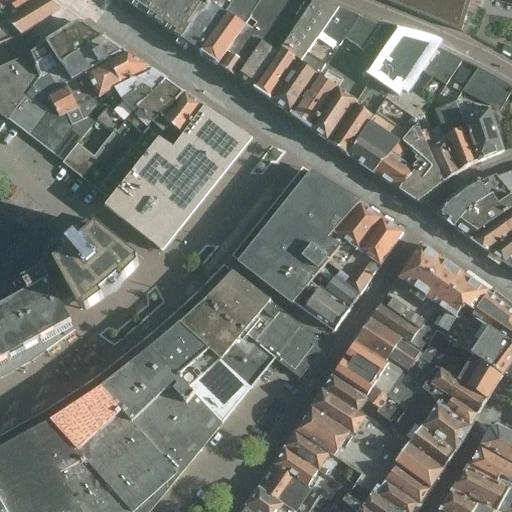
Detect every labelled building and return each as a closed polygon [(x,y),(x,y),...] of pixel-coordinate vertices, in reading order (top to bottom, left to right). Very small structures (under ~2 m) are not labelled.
[(1,25),(40,0),(6,0),(0,4),(0,44),(11,39),(1,25)] [(40,0),(1,25),(11,39),(21,35),(21,36),(60,10),(45,0),(40,0)] [(144,14),(153,0),(124,0),(125,1),(144,14)] [(181,40),(209,0),(153,0),(144,14),(181,40)] [(209,0),(181,40),(199,53),(235,0),(209,0)] [(248,22),(262,0),(235,0),(199,53),(218,66),(218,65),(249,22),(248,22)] [(277,19),(294,31),(315,0),(314,0),(262,0),(248,22),(249,22),(218,65),(237,78),(277,19)] [(300,65),(339,10),(315,0),(254,90),(270,101),(297,62),(300,65)] [(511,0),(381,0),(435,22),(460,32),(467,6),(468,0),(497,0),(511,3),(511,0)] [(270,101),(292,116),(361,18),(339,10),(300,65),(297,62),(270,101)] [(311,129),(338,89),(340,87),(381,26),(361,18),(292,116),(311,129)] [(254,90),(294,31),(277,19),(237,78),(254,90)] [(41,77),(102,38),(83,25),(76,25),(31,54),(41,77)] [(373,80),(403,36),(381,26),(340,87),(338,89),(311,129),(329,142),(373,80)] [(399,83),(426,43),(403,36),(393,51),(373,80),(329,142),(348,155),(399,83)] [(35,84),(49,95),(65,84),(125,53),(102,38),(41,77),(35,84)] [(432,77),(447,54),(436,48),(421,71),(431,78),(432,77)] [(49,95),(53,106),(59,118),(66,114),(72,126),(89,117),(102,105),(98,99),(107,95),(152,72),(125,53),(65,84),(49,95)] [(35,84),(41,77),(31,54),(0,67),(0,115),(7,121),(27,96),(35,84)] [(445,86),(462,61),(447,54),(432,77),(445,86)] [(476,99),(489,75),(478,68),(462,91),(476,99)] [(155,94),(165,82),(166,81),(152,72),(107,95),(110,99),(117,95),(121,101),(146,88),(155,94)] [(488,106),(501,81),(489,75),(476,99),(488,106)] [(174,105),(184,94),(166,81),(165,82),(155,94),(146,88),(121,101),(104,111),(97,120),(113,133),(94,158),(79,177),(98,191),(128,154),(133,147),(142,136),(154,123),(174,105)] [(500,113),(511,89),(511,87),(501,81),(488,106),(500,113)] [(374,173),(417,123),(424,116),(425,114),(420,110),(426,102),(399,83),(348,155),(374,173)] [(173,149),(204,108),(184,94),(174,105),(154,123),(142,136),(133,147),(128,154),(98,191),(110,201),(158,139),(173,149)] [(7,121),(29,138),(48,112),(27,96),(7,121)] [(446,141),(460,172),(479,162),(462,119),(455,102),(435,110),(441,125),(439,126),(446,141)] [(73,129),(72,126),(66,114),(59,118),(53,106),(48,112),(29,138),(53,156),(73,129)] [(158,139),(110,201),(105,207),(130,227),(129,228),(130,234),(136,238),(143,239),(143,238),(162,253),(252,141),(204,108),(173,149),(158,139)] [(479,162),(480,162),(502,153),(485,113),(462,119),(479,162)] [(424,116),(417,123),(444,183),(460,172),(446,141),(436,146),(436,143),(424,116)] [(63,162),(77,144),(95,122),(89,117),(72,126),(73,129),(53,156),(62,163),(63,162)] [(417,123),(374,173),(418,203),(444,183),(417,123)] [(79,177),(94,158),(77,144),(63,162),(62,163),(79,177)] [(359,205),(303,170),(268,213),(329,262),(339,249),(328,240),(359,205)] [(511,200),(511,171),(496,177),(511,200)] [(511,211),(511,200),(496,177),(495,176),(479,182),(492,198),(470,210),(454,230),(470,241),(511,211)] [(470,210),(492,198),(479,182),(478,182),(466,188),(449,201),(438,213),(440,220),(454,230),(470,210)] [(337,280),(381,219),(359,205),(328,240),(339,249),(329,262),(323,269),(337,280)] [(511,211),(470,241),(487,253),(511,233),(511,211)] [(311,284),(323,269),(329,262),(268,213),(233,257),(293,305),(294,304),(296,301),(311,284)] [(381,219),(337,280),(360,296),(403,234),(381,219)] [(47,251),(54,264),(73,297),(80,309),(87,311),(114,291),(138,267),(138,261),(85,220),(47,251)] [(505,264),(511,257),(511,233),(487,253),(504,265),(505,264)] [(402,319),(403,319),(443,261),(421,246),(398,279),(399,279),(381,304),(402,319)] [(436,315),(442,308),(440,307),(463,276),(443,261),(403,319),(402,319),(421,333),(425,326),(426,327),(435,314),(436,315)] [(73,297),(54,264),(27,279),(24,274),(0,286),(0,379),(32,361),(75,330),(61,304),(73,297)] [(299,379),(326,345),(302,327),(288,316),(225,267),(198,295),(275,359),(299,379)] [(360,296),(337,280),(323,269),(311,284),(349,311),(360,296)] [(474,313),(487,294),(488,293),(463,276),(440,307),(442,308),(436,315),(435,314),(426,327),(425,326),(421,333),(428,338),(432,332),(435,333),(444,340),(446,338),(463,305),(474,313)] [(335,331),(349,311),(311,284),(296,301),(294,304),(331,331),(335,331)] [(490,297),(487,294),(474,313),(471,317),(511,344),(511,305),(495,291),(490,297)] [(275,360),(275,359),(198,295),(173,318),(180,324),(251,388),(274,360),(275,360)] [(421,333),(402,319),(381,304),(371,319),(419,351),(425,342),(428,338),(421,333)] [(511,362),(511,344),(471,317),(474,313),(463,305),(446,338),(502,376),(511,362)] [(251,388),(180,324),(173,318),(145,342),(151,349),(223,423),(251,388)] [(419,357),(422,352),(419,351),(371,319),(355,341),(355,342),(373,354),(376,351),(393,363),(396,364),(408,372),(419,357)] [(444,340),(435,333),(432,332),(428,338),(425,342),(419,351),(422,352),(419,357),(434,367),(442,372),(487,401),(502,376),(446,338),(444,340)] [(180,476),(223,423),(151,349),(145,342),(95,381),(94,382),(180,476)] [(355,343),(344,359),(377,381),(387,365),(355,343)] [(487,401),(442,372),(434,367),(419,357),(408,372),(405,376),(440,402),(446,393),(479,415),(487,401)] [(344,359),(334,375),(366,397),(377,381),(344,359)] [(396,364),(377,388),(455,453),(471,427),(455,415),(456,413),(440,402),(405,376),(408,372),(396,364)] [(357,412),(366,401),(368,398),(333,376),(323,390),(357,412)] [(131,511),(150,511),(160,500),(180,476),(94,382),(45,413),(44,414),(131,511)] [(368,398),(366,401),(379,410),(377,413),(390,423),(392,420),(396,423),(391,430),(445,469),(455,453),(377,388),(368,398)] [(372,448),(384,429),(357,412),(323,390),(310,410),(372,448)] [(471,427),(479,415),(446,393),(440,402),(456,413),(455,415),(471,427)] [(338,461),(353,471),(356,473),(372,448),(310,410),(295,433),(328,455),(338,461)] [(131,511),(44,414),(0,438),(0,495),(9,511),(131,511)] [(511,435),(499,428),(489,430),(480,446),(511,464),(511,435)] [(372,448),(432,489),(445,469),(391,430),(389,433),(384,429),(372,448)] [(328,478),(338,461),(328,455),(295,433),(285,449),(317,471),(328,478)] [(511,483),(511,464),(480,446),(479,446),(466,469),(508,491),(511,483)] [(354,484),(365,491),(371,494),(377,485),(381,488),(385,481),(421,506),(432,489),(372,448),(356,473),(359,475),(354,484)] [(274,467),(307,488),(317,471),(285,449),(274,467)] [(293,511),(295,511),(310,490),(307,488),(274,467),(260,488),(293,511)] [(511,511),(511,483),(508,491),(466,469),(453,491),(493,511),(511,511)] [(353,485),(354,484),(359,475),(356,473),(353,471),(345,481),(353,485)] [(421,506),(385,481),(381,488),(377,485),(371,494),(397,511),(417,511),(422,506),(421,506)] [(365,504),(359,500),(365,491),(354,484),(353,485),(349,492),(347,495),(368,511),(397,511),(371,494),(365,504)] [(293,511),(260,488),(245,510),(249,511),(293,511)] [(338,509),(347,495),(349,492),(343,488),(331,503),(338,509)] [(441,511),(442,511),(493,511),(453,491),(441,511)] [(0,511),(9,511),(0,495),(0,511)] [(341,511),(338,509),(331,503),(320,495),(310,509),(311,510),(309,511),(341,511)] [(341,511),(368,511),(347,495),(338,509),(341,511)]
